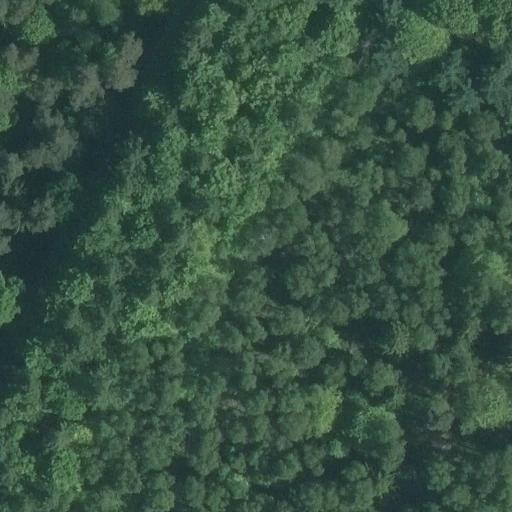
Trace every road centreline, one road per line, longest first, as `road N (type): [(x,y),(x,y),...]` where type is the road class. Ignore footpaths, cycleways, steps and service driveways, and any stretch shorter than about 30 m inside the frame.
road 1 (track): [(0,360),(188,0)]
road 2 (track): [(387,0),(511,49)]
